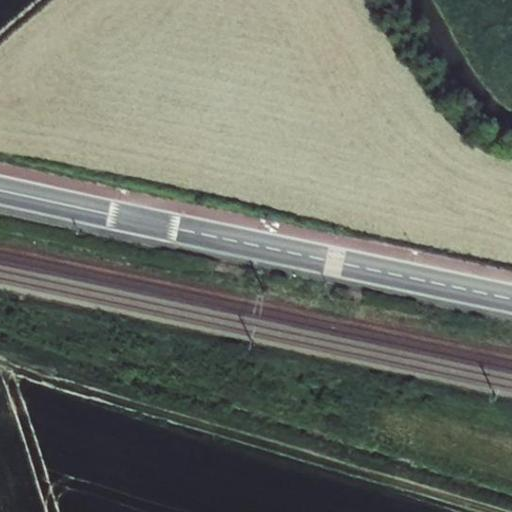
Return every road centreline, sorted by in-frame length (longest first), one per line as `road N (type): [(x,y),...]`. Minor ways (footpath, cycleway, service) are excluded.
road 1 (track): [(0,353),(498,511)]
road 2 (tertiary): [(0,190),(511,297)]
